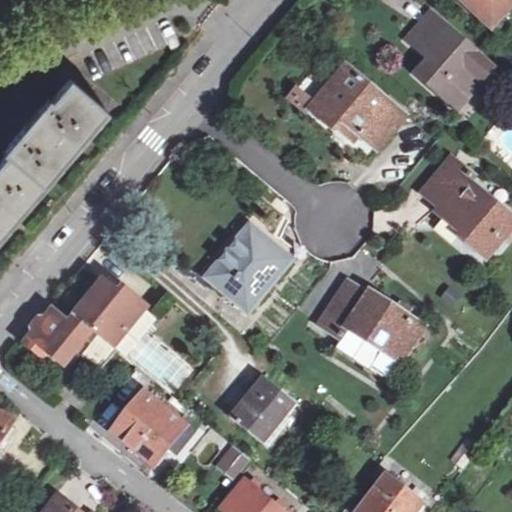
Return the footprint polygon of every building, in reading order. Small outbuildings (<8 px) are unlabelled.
[(511,0),(465,0),(497,30),(511,13),(511,0)] [(433,85),(462,110),(497,69),(434,13),(411,39),(445,70),(433,85)] [(344,120),(380,148),(406,116),(349,68),(315,109),(336,129),(344,120)] [(0,233),(106,106),(69,75),(51,95),(48,93),(5,146),(7,148),(0,156),(0,233)] [(466,241),(484,255),(511,223),(511,218),(470,181),(475,174),(455,157),(425,192),(445,211),(443,214),(469,237),(466,241)] [(211,281),(250,314),(291,266),(252,233),(211,281)] [(76,316),(117,350),(151,309),(127,289),(122,295),(105,281),(76,316)] [(379,350),(399,363),(420,327),(369,296),(367,300),(345,287),(319,329),(342,342),(348,332),(379,350)] [(151,309),(117,350),(126,357),(159,315),(151,309)] [(48,349),(68,364),(78,352),(82,355),(101,370),(117,350),(76,316),(69,322),(55,311),(28,341),(45,353),(48,349)] [(379,350),(348,332),(342,342),(372,361),(379,350)] [(236,420),(268,446),(302,406),(271,380),(236,420)] [(125,442),(158,469),(189,430),(156,403),(125,442)] [(0,414),(0,445),(13,423),(0,414)] [(233,446),(213,466),(230,483),(250,463),(233,446)] [(227,511),(281,511),(243,481),(222,508),(227,511)] [(418,511),(424,506),(389,482),(368,511),(418,511)] [(50,511),(76,511),(60,500),(50,511)]
